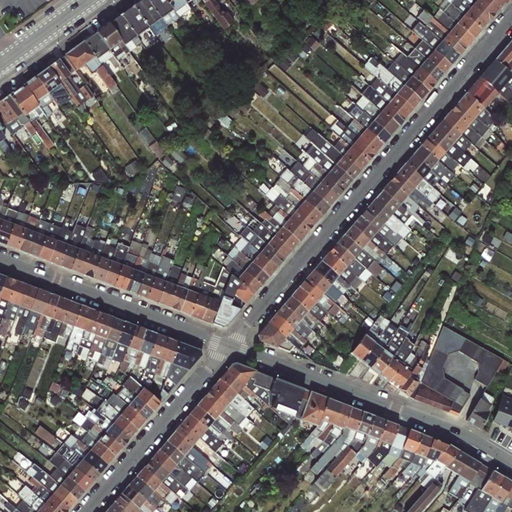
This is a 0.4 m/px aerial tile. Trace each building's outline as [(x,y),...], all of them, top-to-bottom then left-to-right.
[(155,34),(207,2),(224,30),(237,22),(223,0),(143,0),(63,50),(74,68),(121,40),(128,52),(143,42),(138,34),(150,27),(155,34)] [(473,40),(481,30),(446,0),(443,0),(436,8),(439,10),(473,40)] [(446,0),(481,30),(489,22),(463,0),(446,0)] [(463,0),(489,22),(497,12),(482,0),(463,0)] [(483,0),(497,12),(505,4),(500,0),(483,0)] [(463,51),(473,40),(439,10),(432,19),(463,51)] [(458,56),(463,51),(424,12),(417,19),(458,56)] [(448,67),(458,56),(419,24),(413,31),(448,67)] [(442,75),(448,67),(421,41),(415,49),(442,75)] [(511,43),(486,76),(511,58),(511,43)] [(435,82),(442,75),(415,49),(408,59),(435,82)] [(118,84),(96,52),(75,66),(77,70),(87,63),(93,71),(97,68),(111,88),(118,84)] [(428,91),(435,82),(402,55),(394,62),(428,91)] [(413,109),(420,100),(403,85),(386,70),(372,58),(370,58),(363,66),(377,78),(395,95),(413,109)] [(64,62),(0,99),(0,102),(13,124),(42,107),(38,101),(51,93),(60,107),(73,99),(78,106),(97,95),(90,84),(80,89),(64,62)] [(428,91),(411,77),(394,62),(386,70),(403,85),(420,100),(428,91)] [(405,118),(413,109),(395,95),(377,78),(370,86),(388,103),(405,118)] [(405,118),(388,103),(370,86),(369,85),(363,91),(371,99),(369,101),(380,112),(398,127),(405,118)] [(390,136),(398,127),(380,112),(369,101),(363,96),(355,105),(373,121),(390,136)] [(390,136),(373,121),(355,105),(347,113),(354,119),(365,129),(382,144),(390,136)] [(443,119),(460,135),(477,150),(484,141),(468,126),(450,110),(443,119)] [(0,148),(5,154),(12,149),(4,138),(7,129),(0,119),(0,148)] [(28,126),(32,134),(38,131),(49,149),(54,146),(39,119),(28,126)] [(375,153),(382,144),(365,129),(354,119),(346,128),(357,138),(375,153)] [(477,150),(460,135),(443,119),(435,128),(452,144),(470,159),(478,151),(477,150)] [(367,162),(375,153),(357,138),(346,128),(337,120),(329,129),(340,139),(350,147),(367,162)] [(470,159),(452,144),(435,128),(427,137),(445,153),(458,164),(467,171),(470,168),(473,171),(477,165),(470,159)] [(360,171),(343,156),(333,147),(317,134),(309,142),(317,149),(334,165),(352,180),(360,171)] [(420,146),(438,161),(451,172),(458,164),(445,153),(427,137),(420,146)] [(360,171),(367,162),(350,147),(340,139),(333,147),(343,156),(360,171)] [(451,172),(438,161),(420,146),(412,155),(430,170),(440,179),(443,175),(450,181),(455,176),(451,172)] [(344,189),(352,180),(334,165),(317,149),(308,158),(327,173),(344,189)] [(442,190),(446,185),(440,179),(430,170),(412,155),(405,163),(422,179),(432,187),(435,184),(442,190)] [(337,198),(344,189),(327,173),(308,158),(301,166),(319,183),(337,198)] [(329,206),(337,198),(319,183),(301,166),(297,163),(289,171),(312,192),(329,206)] [(432,187),(422,179),(405,163),(397,172),(415,187),(426,198),(430,193),(436,198),(439,194),(432,187)] [(329,206),(312,192),(289,171),(287,169),(279,178),(304,200),(322,215),(329,206)] [(421,200),(425,204),(428,201),(426,198),(415,187),(397,172),(389,181),(407,196),(419,207),(421,205),(419,202),(421,200)] [(314,224),(322,215),(304,200),(279,178),(272,188),(296,209),(314,224)] [(419,207),(407,196),(389,181),(382,190),(399,205),(413,218),(420,223),(422,221),(413,213),(419,207)] [(307,232),(314,224),(296,209),(272,188),(268,192),(275,199),(274,201),(277,204),(290,217),(307,232)] [(374,199),(392,214),(406,226),(413,218),(399,205),(382,190),(374,199)] [(15,201),(10,198),(6,208),(1,220),(0,223),(0,243),(4,245),(12,224),(17,212),(12,209),(15,201)] [(367,208),(384,223),(398,236),(402,239),(410,231),(406,226),(392,214),(374,199),(367,208)] [(307,232),(290,217),(277,204),(267,214),(281,227),(297,242),(307,232)] [(398,236),(384,223),(367,208),(359,217),(376,232),(392,245),(398,236)] [(291,251),(297,242),(281,227),(267,214),(262,210),(258,215),(264,221),(262,224),(274,236),(291,251)] [(15,249),(23,228),(28,216),(17,212),(12,224),(4,245),(15,249)] [(26,253),(34,232),(39,220),(28,216),(23,228),(15,249),(26,253)] [(351,225),(369,241),(380,251),(383,248),(390,254),(395,249),(392,245),(376,232),(359,217),(351,225)] [(37,257),(45,236),(50,224),(39,220),(34,232),(26,253),(37,257)] [(284,259),(291,251),(274,236),(262,224),(259,222),(251,231),(266,244),(284,259)] [(50,224),(45,236),(37,257),(48,261),(56,240),(60,228),(50,224)] [(380,251),(369,241),(351,225),(344,234),(361,249),(373,260),(381,252),(380,251)] [(70,270),(78,249),(82,237),(78,235),(81,228),(74,226),(71,233),(67,244),(59,266),(70,270)] [(81,274),(89,253),(93,241),(90,239),(94,229),(86,226),(82,237),(78,249),(70,270),(81,274)] [(276,268),(284,259),(266,244),(251,231),(246,227),(241,232),(246,237),(244,240),(258,253),(276,268)] [(59,266),(67,244),(71,233),(60,228),(56,240),(48,261),(59,266)] [(102,282),(110,261),(117,244),(111,241),(113,236),(108,234),(104,245),(99,257),(92,278),(102,282)] [(375,274),(381,268),(373,260),(361,249),(344,234),(336,243),(353,258),(370,273),(371,274),(372,272),(375,274)] [(276,268),(258,253),(244,240),(241,238),(234,246),(251,262),(269,277),(276,268)] [(93,241),(89,253),(81,274),(92,278),(99,257),(104,245),(93,241)] [(135,294),(143,273),(151,253),(151,251),(146,249),(147,246),(142,243),(139,252),(132,269),(124,290),(135,294)] [(370,273),(353,258),(336,243),(328,252),(346,267),(362,281),(370,273)] [(121,265),(128,248),(117,244),(110,261),(102,282),(113,286),(121,265)] [(124,290),(132,269),(139,252),(128,248),(121,265),(113,286),(124,290)] [(355,290),(362,281),(346,267),(328,252),(321,261),(338,276),(355,290)] [(135,294),(146,298),(161,258),(151,253),(143,273),(135,294)] [(172,264),(161,258),(146,298),(157,302),(165,281),(171,265),(172,264)] [(355,290),(338,276),(321,261),(313,270),(330,285),(343,296),(347,291),(354,297),(358,293),(355,290)] [(185,262),(181,269),(176,285),(168,307),(179,311),(187,289),(190,279),(186,276),(187,271),(185,270),(188,263),(185,262)] [(261,286),(269,277),(251,262),(243,271),(261,286)] [(202,283),(207,268),(196,264),(190,279),(187,289),(179,311),(190,315),(198,293),(202,283)] [(168,307),(176,285),(181,269),(171,265),(165,281),(157,302),(168,307)] [(334,304),(336,305),(343,296),(330,285),(313,270),(306,279),(323,294),(334,304)] [(253,295),(261,286),(243,271),(236,280),(253,295)] [(3,277),(0,287),(0,320),(7,302),(14,281),(3,277)] [(334,304),(323,294),(306,279),(298,288),(315,302),(327,312),(334,304)] [(18,307),(25,286),(14,281),(7,302),(0,320),(0,335),(4,337),(7,330),(9,331),(15,316),(18,307)] [(200,319),(209,297),(213,287),(202,283),(198,293),(190,315),(200,319)] [(25,286),(18,307),(15,316),(19,318),(14,333),(20,336),(21,333),(29,311),(36,290),(25,286)] [(319,322),(327,312),(315,302),(298,288),(290,296),(307,311),(317,320),(319,322)] [(34,330),(40,315),(47,294),(36,290),(29,311),(21,333),(26,335),(29,328),(34,330)] [(47,294),(40,315),(34,330),(33,335),(34,336),(42,339),(50,319),(58,298),(47,294)] [(283,305),(300,320),(310,328),(317,320),(307,311),(290,296),(283,305)] [(200,319),(211,323),(221,327),(226,326),(239,311),(219,303),(220,302),(209,297),(200,319)] [(58,298),(50,319),(42,339),(54,343),(57,335),(61,323),(69,302),(58,298)] [(72,327),(80,306),(69,302),(61,323),(57,335),(67,340),(72,327)] [(304,339),(311,330),(310,328),(300,320),(283,305),(275,314),(292,329),(304,339)] [(80,306),(72,327),(67,340),(64,349),(70,352),(73,345),(78,346),(83,331),(91,310),(80,306)] [(94,335),(102,314),(91,310),(83,331),(78,346),(75,353),(80,355),(82,351),(87,353),(94,335)] [(102,314),(94,335),(87,353),(86,358),(96,362),(105,339),(112,318),(102,314)] [(304,339),(292,329),(275,314),(268,323),(284,338),(298,349),(306,341),(304,339)] [(359,361),(387,323),(388,322),(379,316),(349,353),(359,361)] [(112,318),(105,339),(96,362),(102,366),(106,357),(110,359),(116,343),(123,323),(112,318)] [(127,347),(134,327),(123,323),(116,343),(110,359),(121,363),(127,347)] [(369,369),(396,329),(387,323),(359,361),(369,369)] [(420,383),(414,399),(457,416),(470,395),(443,377),(442,368),(447,355),(458,352),(477,363),(477,373),(474,379),(487,388),(503,360),(443,326),(420,383)] [(134,327),(127,347),(121,363),(118,370),(124,374),(128,367),(131,369),(138,351),(145,331),(134,327)] [(396,329),(369,369),(379,376),(405,339),(408,334),(398,328),(396,329)] [(149,356),(156,335),(145,331),(138,351),(131,369),(142,373),(149,356)] [(405,339),(379,376),(388,383),(410,353),(418,334),(413,331),(407,341),(405,339)] [(156,335),(149,356),(142,373),(142,376),(146,378),(148,375),(153,377),(154,374),(159,360),(167,339),(156,335)] [(165,379),(178,343),(167,339),(159,360),(154,374),(165,379)] [(419,359),(397,390),(406,396),(414,399),(420,383),(418,381),(430,345),(420,340),(414,356),(419,359)] [(157,400),(161,403),(201,355),(200,351),(178,343),(165,379),(157,400)] [(419,359),(414,356),(410,353),(388,383),(397,390),(419,359)] [(287,423),(293,418),(304,390),(235,364),(230,366),(227,370),(244,384),(263,402),(287,423)] [(260,406),(263,402),(244,384),(227,370),(219,379),(236,394),(252,407),(256,403),(260,406)] [(157,400),(143,388),(129,377),(122,386),(123,388),(134,397),(152,412),(161,403),(157,400)] [(236,394),(219,379),(212,388),(229,402),(249,420),(253,424),(257,420),(250,414),(254,410),(252,407),(236,394)] [(152,412),(134,397),(123,388),(117,397),(127,406),(144,421),(152,412)] [(229,402),(212,388),(204,397),(221,411),(241,429),(249,420),(229,402)] [(326,398),(304,390),(293,418),(316,426),(326,398)] [(504,425),(511,400),(501,396),(492,421),(504,425)] [(137,430),(144,421),(127,406),(117,397),(110,407),(119,415),(137,430)] [(236,435),(241,429),(221,411),(204,397),(196,405),(213,420),(225,431),(228,428),(236,435)] [(310,444),(315,448),(329,429),(338,403),(326,398),(316,426),(316,428),(299,445),(304,449),(309,443),(310,444)] [(490,406),(479,399),(465,420),(479,429),(480,428),(489,413),(487,411),(490,406)] [(351,408),(338,403),(329,429),(315,448),(309,454),(316,460),(340,436),(351,408)] [(225,431),(213,420),(196,405),(189,414),(206,430),(220,441),(224,437),(228,441),(232,436),(225,431)] [(137,430),(119,415),(110,407),(102,416),(112,424),(129,439),(137,430)] [(362,412),(351,408),(340,436),(316,460),(309,469),(315,475),(317,474),(333,456),(335,457),(352,440),(362,412)] [(129,439),(112,424),(102,416),(93,409),(87,417),(90,421),(105,432),(123,447),(129,439)] [(374,416),(362,412),(352,440),(335,457),(331,462),(313,482),(322,490),(349,461),(363,445),(374,416)] [(220,441),(206,430),(189,414),(181,423),(198,438),(215,452),(222,443),(220,441)] [(385,421),(374,416),(363,445),(349,461),(354,466),(367,453),(369,454),(375,449),(385,421)] [(115,456),(123,447),(105,432),(90,421),(85,427),(82,425),(80,427),(97,441),(115,456)] [(397,425),(385,421),(375,449),(369,454),(366,459),(374,466),(381,461),(389,454),(397,425)] [(198,438),(181,423),(174,432),(191,446),(211,464),(218,456),(215,452),(198,438)] [(53,445),(58,437),(41,425),(36,432),(53,445)] [(409,430),(397,425),(389,454),(381,461),(388,468),(399,459),(409,430)] [(115,456),(97,441),(80,427),(76,432),(82,438),(79,442),(89,451),(106,466),(115,456)] [(401,465),(404,468),(412,453),(420,434),(409,430),(399,459),(388,468),(379,479),(384,483),(398,470),(396,469),(401,465)] [(211,464),(191,446),(174,432),(166,441),(183,455),(204,473),(211,464)] [(412,478),(416,473),(424,459),(432,439),(420,434),(412,453),(404,468),(400,473),(401,474),(412,478)] [(100,474),(106,466),(89,451),(79,442),(71,435),(63,444),(82,459),(100,474)] [(416,473),(419,478),(448,445),(432,439),(424,459),(416,473)] [(158,450),(175,464),(194,481),(196,482),(204,473),(183,455),(166,441),(158,450)] [(100,474),(82,459),(63,444),(55,452),(74,467),(92,482),(100,474)] [(425,489),(431,483),(458,451),(448,445),(419,478),(418,480),(421,483),(420,484),(425,489)] [(175,464),(158,450),(151,459),(168,473),(186,490),(194,481),(175,464)] [(468,457),(458,451),(431,483),(439,490),(446,479),(453,483),(468,457)] [(84,491),(92,482),(74,467),(55,452),(49,462),(56,468),(66,476),(84,491)] [(479,464),(468,457),(453,483),(444,497),(438,505),(449,511),(459,498),(467,484),(479,464)] [(179,498),(186,490),(168,473),(151,459),(143,468),(160,482),(170,491),(179,498)] [(69,509),(77,500),(59,485),(49,477),(33,464),(26,473),(31,478),(51,494),(69,509)] [(492,472),(479,464),(467,484),(476,489),(463,510),(467,511),(492,472)] [(84,491),(66,476),(56,468),(49,477),(59,485),(77,500),(84,491)] [(170,491),(160,482),(143,468),(136,476),(152,491),(162,500),(170,491)] [(467,511),(466,511),(480,511),(502,477),(492,472),(467,511)] [(152,491),(136,476),(128,485),(145,500),(158,511),(160,511),(167,504),(162,500),(152,491)] [(511,483),(502,477),(480,511),(502,511),(506,506),(511,509),(511,483)] [(54,511),(66,511),(69,509),(51,494),(31,478),(28,482),(31,485),(28,488),(43,503),(54,511)] [(158,511),(145,500),(128,485),(120,494),(137,509),(141,511),(158,511)] [(54,511),(43,503),(28,488),(24,486),(17,495),(23,501),(36,511),(54,511)] [(141,511),(137,509),(120,494),(113,503),(123,511),(141,511)] [(36,511),(23,501),(15,509),(18,511),(36,511)] [(18,511),(15,509),(7,502),(3,506),(9,511),(18,511)] [(123,511),(113,503),(105,511),(123,511)]
